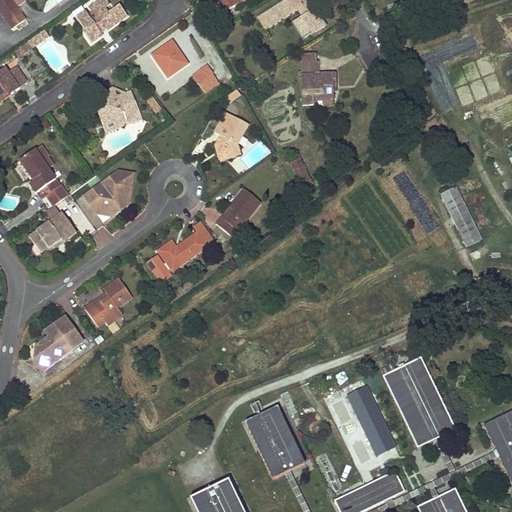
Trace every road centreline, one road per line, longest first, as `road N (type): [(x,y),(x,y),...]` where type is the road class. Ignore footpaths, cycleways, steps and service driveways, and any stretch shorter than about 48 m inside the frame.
road 1 (residential): [(169,0),(164,18),(0,130)]
road 2 (residential): [(17,310),(152,218),(176,189)]
